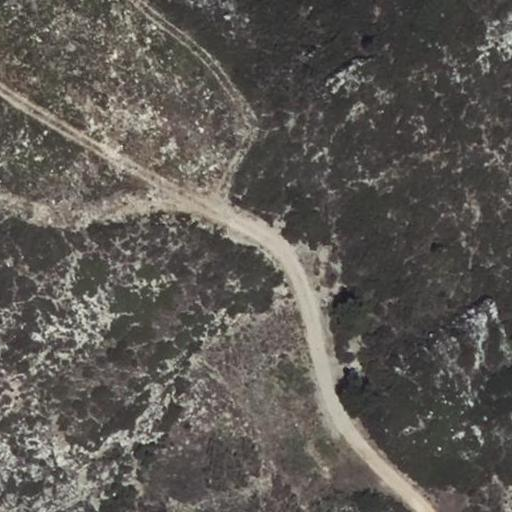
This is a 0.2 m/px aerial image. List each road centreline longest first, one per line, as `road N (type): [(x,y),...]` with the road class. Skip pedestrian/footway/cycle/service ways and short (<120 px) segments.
road 1 (track): [(436,511),(339,415),(302,247),(225,211),(56,233),(0,196)]
road 2 (track): [(225,211),(277,119),(142,0)]
